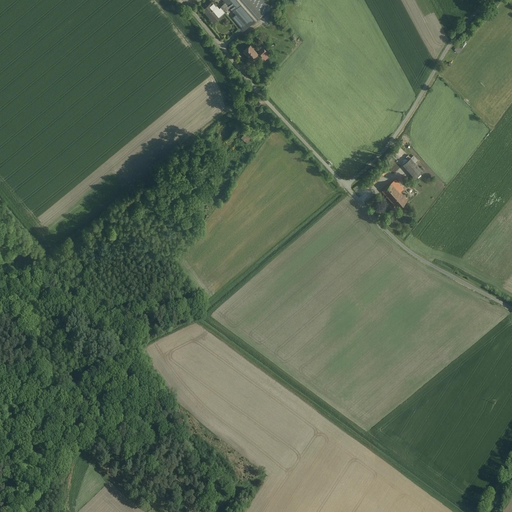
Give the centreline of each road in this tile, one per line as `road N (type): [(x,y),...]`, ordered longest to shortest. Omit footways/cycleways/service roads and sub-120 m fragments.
road 1 (track): [(219,509),(155,377),(124,340),(0,308)]
road 2 (unclassified): [(346,186),(185,0)]
road 3 (unclassified): [(346,186),(373,162),(486,0)]
road 4 (track): [(268,98),(223,150),(99,250)]
road 5 (unclassified): [(511,306),(419,256),(346,186)]
